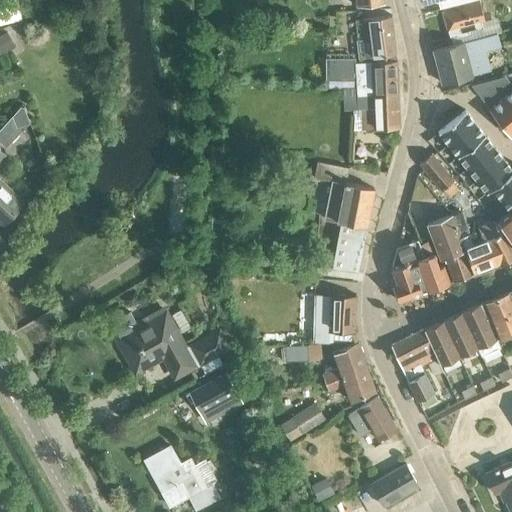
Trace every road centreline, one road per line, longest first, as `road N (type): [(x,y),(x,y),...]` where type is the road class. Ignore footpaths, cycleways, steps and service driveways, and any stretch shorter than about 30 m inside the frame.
road 1 (residential): [(402,0),(416,111),(375,261),(370,337)]
road 2 (residential): [(370,337),(457,511)]
road 3 (tertiary): [(80,511),(0,370)]
road 4 (residential): [(511,274),(370,337)]
